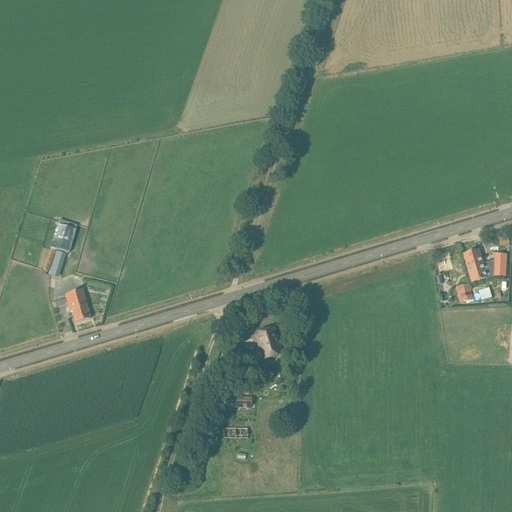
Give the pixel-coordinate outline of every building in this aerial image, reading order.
[(57,250),(50,273),(59,276),(66,254),(68,255),(69,253),(70,253),(77,231),(76,230),(78,225),(60,220),(58,224),(51,248),(57,250)] [(509,237),(498,238),(499,246),(510,244),(509,237)] [(478,251),(464,255),(472,284),(487,280),(486,279),(491,278),(487,263),(482,265),(478,251)] [(495,268),(494,278),(506,278),(507,256),(495,256),(495,261),(495,268)] [(464,303),(471,301),(466,286),(460,288),(464,303)] [(490,291),(480,294),(482,301),(491,298),(490,291)] [(76,323),(90,319),(83,292),(66,296),(70,311),(72,310),(76,323)] [(255,334),(263,360),(282,354),(275,329),(255,334)] [(226,396),(225,408),(251,409),(252,398),(226,396)]
